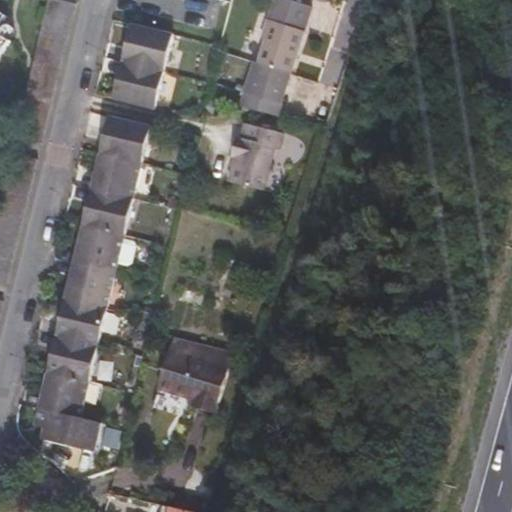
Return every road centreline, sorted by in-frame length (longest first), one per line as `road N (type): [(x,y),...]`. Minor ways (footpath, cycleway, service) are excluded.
road 1 (residential): [(98,0),(0,404)]
road 2 (track): [(74,99),(196,128)]
